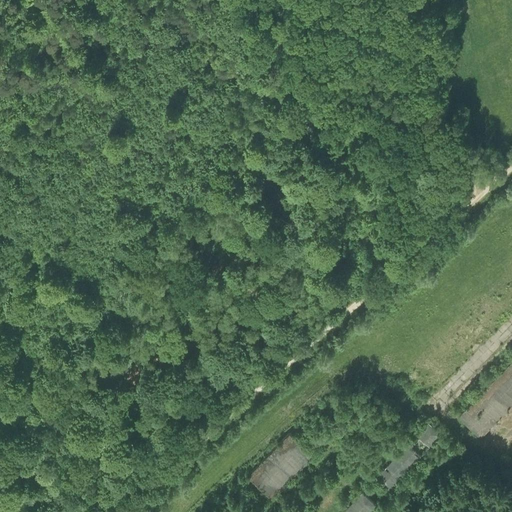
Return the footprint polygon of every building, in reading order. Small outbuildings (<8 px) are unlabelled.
[(511,298),(511,263),(500,253),(383,375),(413,403),(511,298)] [(511,401),(511,354),(458,413),(482,435),(511,401)] [(440,433),(426,420),(374,475),(388,487),(440,433)] [(312,455),(287,430),(242,476),(267,501),(312,455)] [(365,511),(375,502),(362,488),(338,511),(365,511)]
